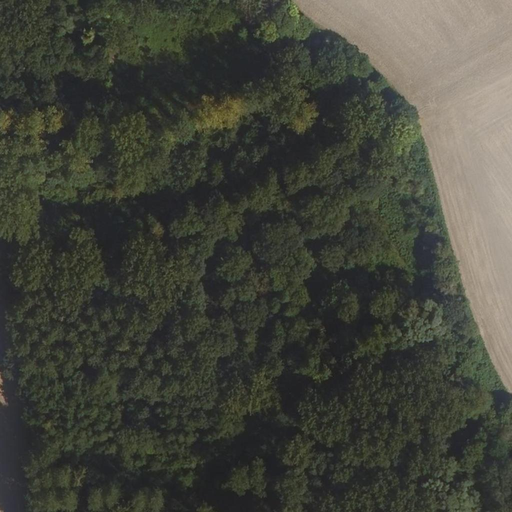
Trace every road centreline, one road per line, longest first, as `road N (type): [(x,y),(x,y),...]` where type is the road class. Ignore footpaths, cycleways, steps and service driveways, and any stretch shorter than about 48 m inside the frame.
road 1 (track): [(39,0),(92,174),(181,285),(292,511)]
road 2 (track): [(511,452),(243,0)]
